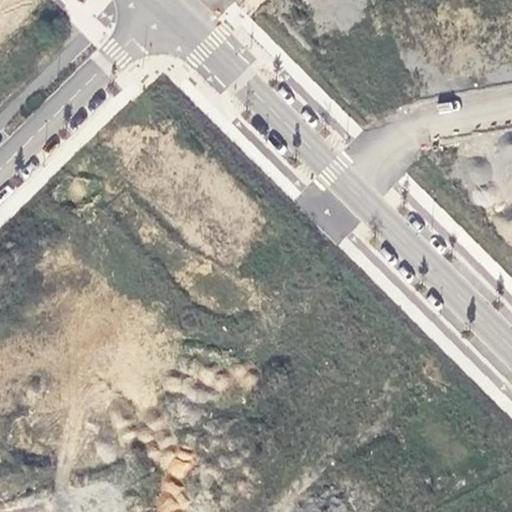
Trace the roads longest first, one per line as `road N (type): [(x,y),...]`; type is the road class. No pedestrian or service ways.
road 1 (tertiary): [(357,195),(165,12)]
road 2 (unclassified): [(0,174),(165,12)]
road 3 (tertiary): [(511,349),(357,195)]
road 4 (residential): [(511,109),(422,129),(357,195)]
